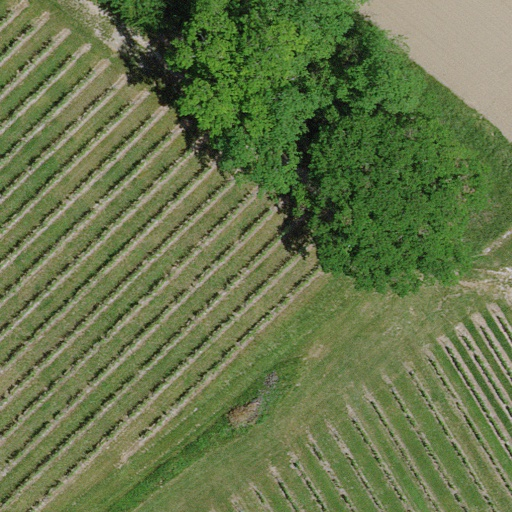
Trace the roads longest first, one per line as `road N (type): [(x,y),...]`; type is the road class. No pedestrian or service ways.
road 1 (track): [(511,278),(430,254),(109,0)]
road 2 (track): [(253,0),(492,197),(511,277)]
